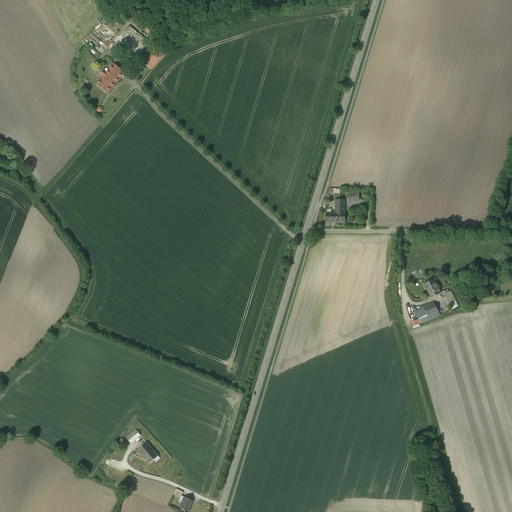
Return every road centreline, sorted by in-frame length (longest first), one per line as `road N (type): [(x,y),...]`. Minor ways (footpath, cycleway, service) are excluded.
road 1 (tertiary): [(306,232),(220,511)]
road 2 (tertiary): [(375,0),(306,232)]
road 3 (unclassified): [(306,232),(511,230)]
